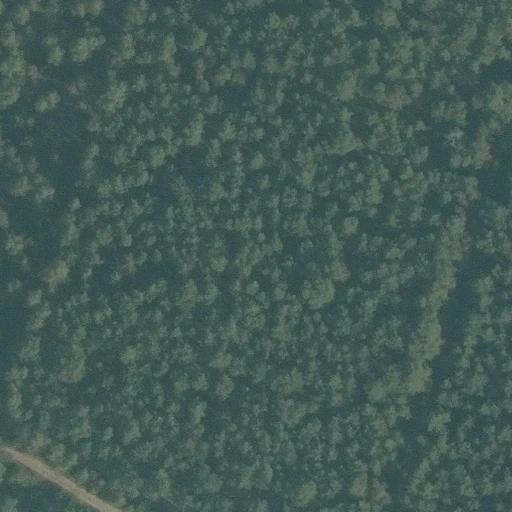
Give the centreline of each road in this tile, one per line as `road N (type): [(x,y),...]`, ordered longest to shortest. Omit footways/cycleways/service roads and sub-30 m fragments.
road 1 (track): [(396,511),(511,125)]
road 2 (track): [(0,344),(114,0)]
road 3 (track): [(0,446),(112,511)]
